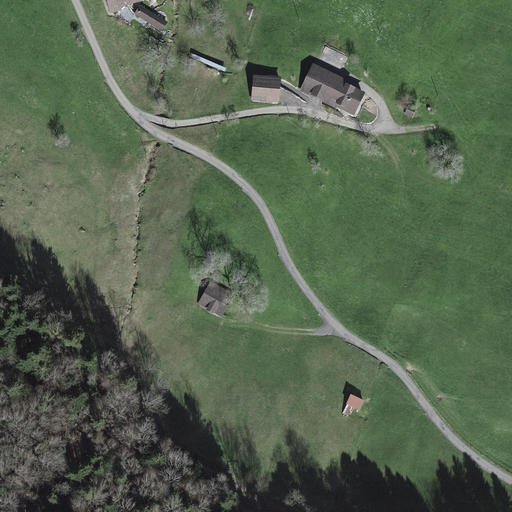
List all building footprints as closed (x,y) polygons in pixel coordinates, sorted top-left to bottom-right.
[(140,0),(106,0),(110,15),(122,12),(121,9),(142,3),(140,0)] [(140,6),(134,15),(162,32),(168,23),(140,6)] [(351,84),(313,65),(300,92),(336,110),(337,109),(355,118),(366,96),(349,87),(351,84)] [(282,79),(254,77),(252,102),(279,104),(282,79)] [(409,105),(404,116),(413,119),(417,109),(409,105)] [(208,283),(198,304),(222,316),(233,296),(208,283)] [(365,399),(351,392),(346,402),(360,409),(365,399)] [(344,415),(352,417),(354,409),(346,407),(344,415)]
